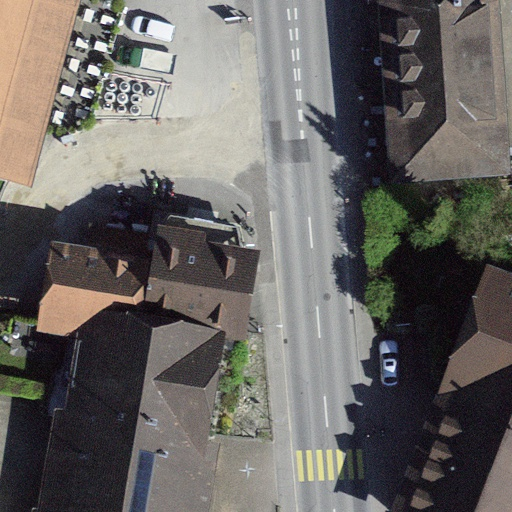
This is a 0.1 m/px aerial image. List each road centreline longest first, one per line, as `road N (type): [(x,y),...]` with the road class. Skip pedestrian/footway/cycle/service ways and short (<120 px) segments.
road 1 (primary): [(335,511),(303,155)]
road 2 (residential): [(0,249),(56,180),(84,161),(153,151),(303,155)]
road 3 (primary): [(303,155),(291,0)]
